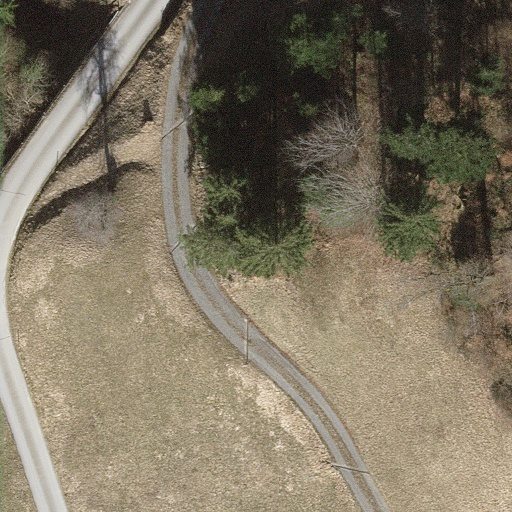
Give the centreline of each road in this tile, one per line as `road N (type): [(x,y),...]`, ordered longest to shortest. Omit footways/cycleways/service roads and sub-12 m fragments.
road 1 (track): [(375,511),(327,429),(214,310),(179,232),(173,154),(180,85),(213,0)]
road 2 (residential): [(0,218),(150,0)]
road 3 (residential): [(51,511),(0,351)]
